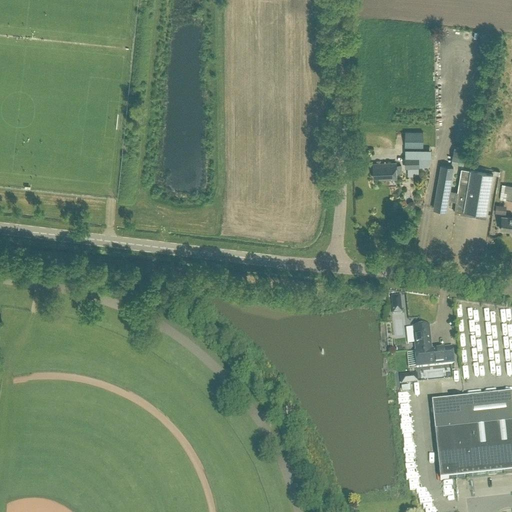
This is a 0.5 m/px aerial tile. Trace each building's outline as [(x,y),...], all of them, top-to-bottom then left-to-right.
[(423,146),(423,132),(405,131),(404,146),(423,146)] [(455,152),(454,162),(466,163),(467,154),(455,152)] [(417,156),(405,156),(405,167),(418,167),(418,166),(431,165),(431,156),(417,156)] [(395,166),(395,162),(373,163),(373,178),(379,178),(379,179),(396,179),(396,172),(401,172),(401,166),(395,166)] [(457,193),(449,191),(453,167),(441,165),(433,208),(445,210),(448,197),(456,198),(454,212),(486,218),(493,174),(461,169),(457,193)] [(511,200),(511,185),(501,184),(500,199),(511,200)] [(497,204),(497,211),(508,212),(509,205),(497,204)] [(511,217),(502,217),(500,229),(511,230),(511,217)] [(393,315),(402,314),(400,297),(391,298),(393,315)] [(432,351),(429,327),(413,329),(416,352),(416,353),(432,351)] [(416,353),(416,352),(415,352),(417,368),(454,364),(452,348),(432,351),(416,353)] [(417,375),(400,377),(401,386),(418,384),(417,375)] [(441,481),(511,473),(511,394),(432,403),(435,433),(441,481)]
